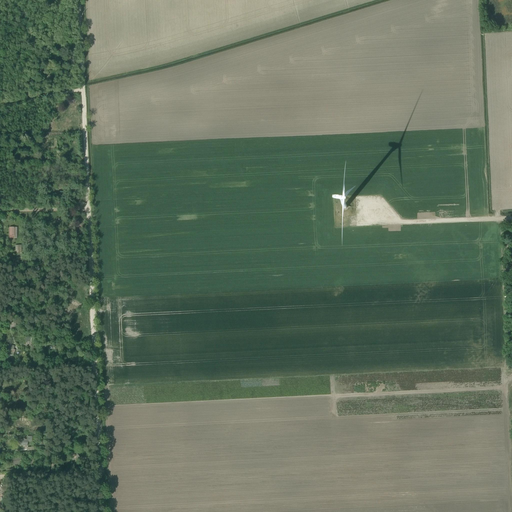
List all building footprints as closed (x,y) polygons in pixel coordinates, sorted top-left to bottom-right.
[(45,140),(46,148),(54,147),(54,139),(45,140)] [(39,163),(51,164),(52,156),(48,156),(48,162),(45,161),(40,161),(39,163)] [(9,228),(9,238),(17,238),(17,228),(9,228)] [(7,346),(4,356),(12,359),(15,350),(13,350),(14,348),(7,346)] [(13,400),(13,407),(23,407),(23,406),(23,403),(27,403),(26,399),(23,399),(15,400),(13,400)] [(17,420),(18,426),(29,425),(28,419),(25,419),(25,418),(24,418),(24,416),(18,417),(19,420),(17,420)] [(51,445),(54,443),(49,435),(44,439),(46,441),(48,440),(51,445)] [(20,439),(20,446),(27,446),(27,443),(28,443),(28,442),(32,442),(32,437),(27,436),(27,439),(20,439)]
